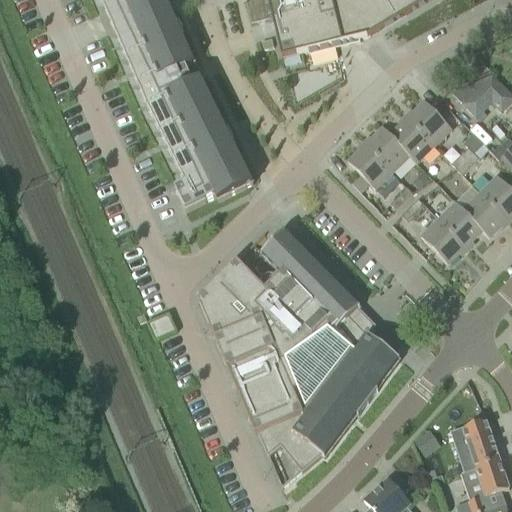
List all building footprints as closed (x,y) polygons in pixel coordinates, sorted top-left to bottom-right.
[(99,0),(109,23),(110,26),(110,25),(112,30),(115,35),(146,109),(185,187),(175,192),(178,197),(177,197),(186,215),(215,200),(218,205),(246,191),(240,179),(245,176),(246,177),(247,176),(232,145),(230,146),(231,147),(225,150),(220,140),(227,136),(219,119),(218,120),(218,121),(213,124),(208,114),(215,110),(206,94),(205,94),(205,95),(200,98),(194,87),(200,84),(200,85),(202,85),(201,82),(192,86),(185,72),(194,68),(193,65),(192,66),(192,67),(187,69),(182,58),(187,55),(188,56),(189,56),(182,38),(175,42),(170,31),(176,29),(176,30),(178,29),(168,6),(165,0),(99,0)] [(267,0),(282,61),(367,40),(370,39),(370,38),(433,0),(267,0)] [(476,122),(507,93),(492,77),(451,96),(462,106),(461,107),(476,122)] [(406,122),(434,150),(451,133),(424,104),(406,122)] [(434,150),(406,122),(389,138),(409,159),(417,167),(433,151),(434,150)] [(392,176),(409,159),(389,138),(382,131),(365,148),(392,176)] [(461,178),(478,161),(473,156),(482,147),(473,138),(464,147),(469,151),(451,168),(461,178)] [(375,193),(389,179),(392,176),(365,148),(347,165),(375,193)] [(511,151),(501,161),(511,174),(511,151)] [(443,160),(436,167),(443,174),(450,167),(443,160)] [(511,219),(511,195),(510,193),(496,178),(478,196),(506,225),(511,219)] [(395,213),(410,199),(412,197),(407,191),(390,207),(395,213)] [(489,241),(506,225),(478,196),(461,212),(489,241)] [(406,225),(421,211),(423,208),(418,202),(401,219),(406,225)] [(438,223),(465,251),(482,235),(489,242),(489,241),(461,212),(455,206),(438,223)] [(448,268),(465,251),(438,223),(420,240),(448,268)] [(399,363),(368,339),(375,329),(358,312),(359,311),(344,295),(345,294),(340,290),(339,290),(284,234),(261,257),(280,278),(265,293),(236,264),(197,302),(212,337),(213,336),(215,342),(214,342),(255,439),(258,437),(268,460),(281,450),(302,475),(322,459),(324,461),(357,418),(358,419),(378,393),(377,393),(399,363)] [(148,326),(155,343),(176,334),(168,317),(148,326)] [(429,434),(414,445),(424,459),(428,456),(425,451),(430,442),(433,440),(429,434)] [(499,464),(490,436),(466,443),(455,447),(464,476),(476,472),(499,464)] [(509,492),(499,464),(476,472),(485,500),(509,492)] [(364,504),(370,511),(406,511),(411,508),(388,483),(364,504)] [(456,509),(456,511),(484,511),(481,501),(456,509)]
